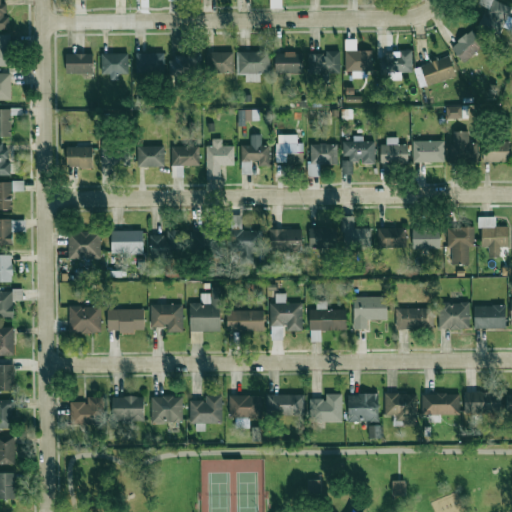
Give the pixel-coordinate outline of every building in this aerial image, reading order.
[(0,0),(0,29),(9,30),(9,16),(4,16),(3,0),(0,0)] [(280,0),(269,0),(270,8),(281,8),(280,0)] [(511,7),(496,0),(479,0),(478,4),(487,8),(477,29),(497,38),(511,7)] [(450,46),(463,63),(485,46),(472,30),(450,46)] [(9,34),(0,34),(0,65),(10,66),(9,34)] [(345,72),(352,72),(352,78),(363,78),(363,69),(372,69),(372,50),(357,50),(356,39),(345,39),(345,72)] [(384,73),(412,72),(412,50),(398,50),(398,53),(384,53),(384,73)] [(237,74),(245,74),(245,81),(259,82),(260,73),(268,73),(269,52),(238,51),(237,74)] [(308,74),(340,73),(339,51),(325,51),(326,53),(307,53),(308,74)] [(233,72),(232,52),(209,52),(210,73),(233,72)] [(274,73),(302,73),(302,53),(275,52),(274,73)] [(93,54),(66,53),(65,73),(93,73),(93,54)] [(128,53),(101,53),(102,74),(110,74),(110,80),(119,80),(119,74),(128,74),(128,53)] [(136,53),(136,76),(164,76),(164,53),(136,53)] [(169,56),(169,73),(201,72),(201,55),(169,56)] [(456,76),(449,56),(413,68),(420,88),(456,76)] [(10,73),(0,73),(0,100),(11,100),(10,73)] [(445,119),(462,118),(461,106),(445,107),(445,119)] [(10,109),(0,108),(0,136),(11,136),(10,109)] [(253,110),(238,111),(238,124),(244,123),(244,120),(253,119),(253,110)] [(478,160),(477,132),(453,132),(453,143),(449,143),(449,161),(478,160)] [(241,174),(254,174),(254,165),(269,165),(269,145),(261,145),(261,134),(250,134),(250,145),(241,145),(241,174)] [(276,162),(286,162),(286,152),(303,152),(303,143),(297,143),(297,135),(276,135),(276,162)] [(345,141),(345,161),(361,161),(361,164),(375,163),(375,141),(363,141),(363,136),(353,136),(353,141),(345,141)] [(382,163),(408,162),(407,144),(398,144),(398,137),(382,137),(382,163)] [(206,146),(206,180),(221,180),(221,165),(233,165),(234,145),(222,145),(222,139),(212,139),(212,146),(206,146)] [(444,140),(412,141),(413,162),(444,162),(444,140)] [(102,166),(129,165),(128,142),(101,142),(102,166)] [(509,142),(484,142),(483,161),(508,162),(509,142)] [(0,175),(10,175),(10,161),(8,162),(7,149),(2,149),(1,143),(0,143),(0,175)] [(337,144),(310,144),(310,164),(337,164),(337,144)] [(66,167),(92,168),(93,147),(67,146),(66,167)] [(137,146),(137,167),(164,167),(164,146),(137,146)] [(199,147),(172,146),(171,165),(199,166),(199,147)] [(0,181),(0,209),(12,209),(12,182),(0,181)] [(241,215),(231,215),(231,250),(244,250),(244,263),(254,263),(254,253),(260,253),(260,230),(241,230),(241,215)] [(353,216),(341,216),(342,248),(371,247),(370,227),(354,228),(353,216)] [(500,257),(500,247),(508,247),(508,226),(496,226),(495,216),(478,217),(478,227),(481,227),(481,247),(488,247),(489,257),(500,257)] [(11,219),(0,219),(0,244),(12,244),(11,219)] [(447,248),(452,248),(451,264),(468,265),(469,246),(474,246),(474,227),(447,227),(447,248)] [(309,248),(335,247),(335,228),(309,228),(309,248)] [(378,228),(377,247),(404,247),(405,228),(378,228)] [(413,249),(440,248),(439,228),(412,229),(413,249)] [(190,229),(189,250),(218,251),(219,231),(190,229)] [(301,229),(269,229),(270,252),(302,251),(301,229)] [(111,254),(143,253),(143,230),(111,231),(111,254)] [(150,235),(150,254),(184,254),(184,231),(166,230),(166,235),(150,235)] [(100,231),(68,232),(68,260),(101,259),(100,231)] [(0,256),(0,282),(12,282),(11,256),(0,256)] [(221,287),(210,287),(211,293),(200,293),(200,303),(189,303),(190,331),(221,331),(221,287)] [(0,291),(0,316),(0,318),(13,318),(13,291),(0,291)] [(270,326),(286,326),(286,331),(303,331),(302,302),(286,303),(285,293),(275,294),(275,303),(269,303),(270,326)] [(387,296),(353,297),(354,329),(368,329),(367,320),(387,319),(387,296)] [(309,309),(309,331),(346,330),(345,309),(327,310),(326,301),(316,301),(316,309),(309,309)] [(469,302),(438,302),(438,329),(469,330),(469,302)] [(183,331),(182,304),(150,304),(151,327),(167,327),(167,332),(183,331)] [(69,333),(101,332),(100,305),(68,306),(69,333)] [(474,305),(474,328),(505,328),(505,305),(474,305)] [(433,308),(395,308),(396,329),(433,328),(433,308)] [(144,330),(144,309),(107,309),(107,330),(120,330),(120,334),(134,334),(134,330),(144,330)] [(264,310),(227,311),(227,332),(264,331),(264,310)] [(14,327),(0,327),(0,355),(14,355),(14,327)] [(14,364),(0,364),(0,390),(15,390),(14,364)] [(465,414),(501,413),(500,391),(464,392),(465,414)] [(342,393),(326,394),(326,399),(309,399),(310,422),(342,421),(342,393)] [(417,394),(384,393),(384,415),(396,416),(396,424),(416,424),(417,394)] [(459,414),(459,393),(422,394),(422,414),(459,414)] [(304,394),(267,395),(268,415),(305,414),(304,394)] [(378,394),(348,395),(348,422),(378,421),(378,394)] [(221,395),(205,395),(205,400),(189,400),(190,423),(222,423),(221,395)] [(229,418),(237,418),(237,427),(248,427),(249,418),(260,419),(261,396),(229,395),(229,418)] [(70,424),(103,425),(104,397),(87,396),(87,402),(70,402),(70,424)] [(144,421),(143,396),(112,397),(112,421),(144,421)] [(151,424),(183,423),(182,396),(151,396),(151,424)] [(0,428),(12,429),(13,400),(0,399),(0,428)] [(369,439),(381,438),(380,425),(368,426),(369,439)] [(15,437),(0,436),(0,463),(15,464),(15,437)] [(0,498),(15,498),(15,473),(0,472),(0,498)] [(320,480),(308,480),(308,493),(320,493),(320,480)] [(405,495),(405,481),(392,481),(392,495),(405,495)]
